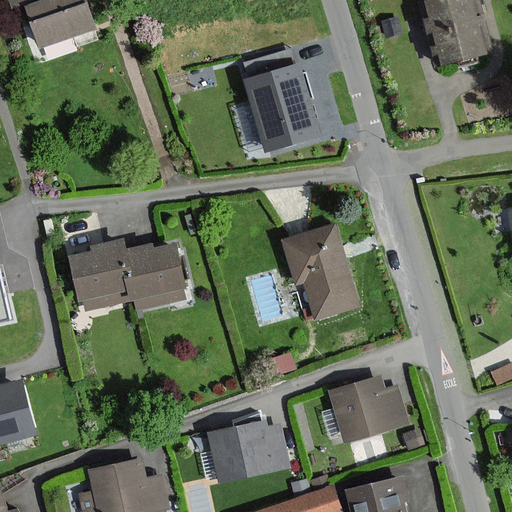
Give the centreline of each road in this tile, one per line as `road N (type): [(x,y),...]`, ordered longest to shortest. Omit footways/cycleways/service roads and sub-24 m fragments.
road 1 (residential): [(384,165),(0,215)]
road 2 (residential): [(384,165),(448,406)]
road 3 (residential): [(334,0),(384,165)]
road 4 (residential): [(511,142),(384,165)]
